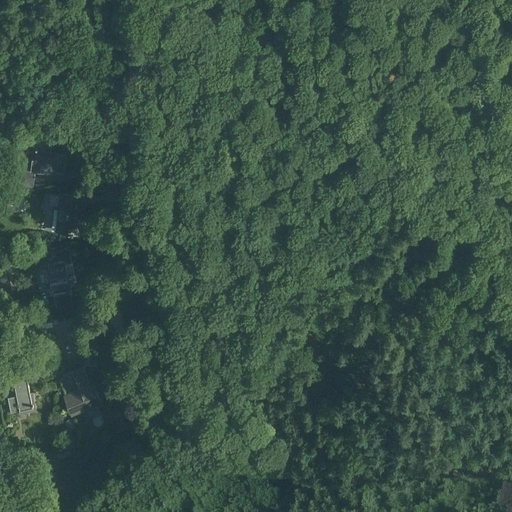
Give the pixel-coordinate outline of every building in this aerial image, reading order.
[(21,169),(19,186),(33,187),(35,171),(49,173),(49,171),(57,172),(64,172),(65,172),(67,155),(51,153),(52,143),(34,141),(33,149),(37,150),(36,160),(32,160),(31,170),(21,169)] [(60,194),(58,205),(61,206),(59,231),(79,233),(82,211),(85,211),(86,197),(60,194)] [(0,266),(4,266),(7,265),(14,264),(11,253),(4,254),(3,249),(0,249),(0,266)] [(70,251),(62,252),(64,262),(66,261),(66,263),(72,262),(72,260),(70,251)] [(49,269),(37,271),(39,284),(51,282),(52,283),(52,288),(54,295),(72,292),(66,263),(66,261),(64,262),(48,265),(49,269)] [(4,274),(1,274),(3,282),(5,281),(7,288),(18,286),(15,267),(8,269),(7,265),(4,266),(4,270),(3,270),(4,274)] [(94,384),(90,386),(83,367),(65,374),(72,393),(66,395),(73,413),(101,402),(94,384)] [(13,374),(17,395),(8,397),(11,412),(20,410),(20,413),(37,410),(33,391),(30,391),(26,371),(13,374)] [(75,427),(72,418),(65,421),(67,429),(75,427)] [(20,444),(14,446),(16,452),(22,451),(20,444)]
